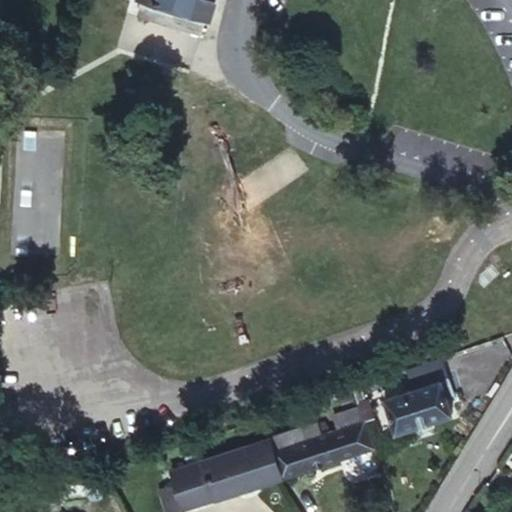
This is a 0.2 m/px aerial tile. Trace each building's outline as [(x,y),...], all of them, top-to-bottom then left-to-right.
[(147,0),(140,26),(199,44),(203,30),(213,33),(221,0),(147,0)] [(411,430),(468,414),(459,383),(429,392),(425,379),(400,387),(411,430)] [(390,441),(378,402),(353,410),(357,424),(309,438),(305,424),(287,429),(299,468),(390,441)] [(170,509),(299,468),(287,429),(159,468),(170,509)] [(94,467),(40,477),(42,494),(43,500),(102,492),(100,475),(94,467)] [(42,494),(40,477),(27,479),(29,495),(42,494)]
